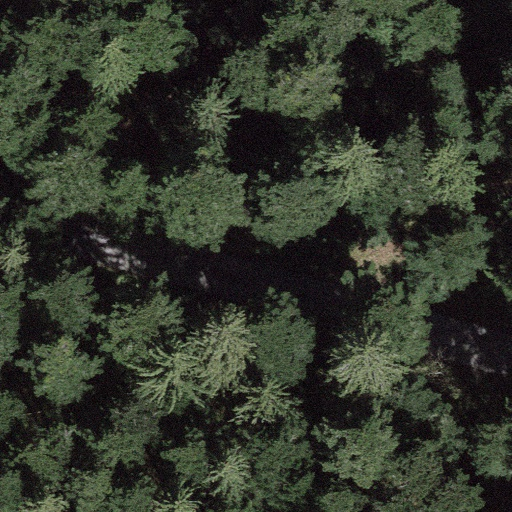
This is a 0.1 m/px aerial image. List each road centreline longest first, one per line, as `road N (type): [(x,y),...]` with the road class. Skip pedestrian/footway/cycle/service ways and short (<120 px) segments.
road 1 (unclassified): [(511,359),(0,208)]
road 2 (track): [(339,306),(395,241),(511,160)]
